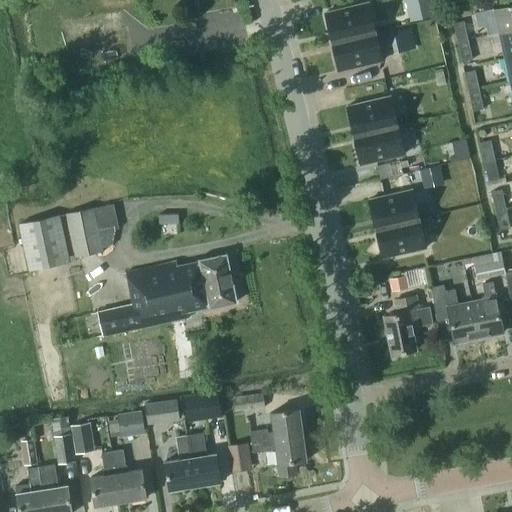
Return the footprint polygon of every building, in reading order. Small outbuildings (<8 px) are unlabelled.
[(325,12),(332,41),(375,31),(368,2),(325,12)] [(511,3),(494,8),(499,33),(511,30),(511,3)] [(453,23),(458,42),(469,40),(464,21),(453,23)] [(393,29),(397,49),(418,45),(414,24),(393,29)] [(505,58),(511,56),(511,30),(499,33),(505,58)] [(382,60),(375,31),(332,41),(339,70),(382,60)] [(469,40),(458,42),(462,62),(473,59),(469,40)] [(442,68),(434,70),(437,85),(446,83),(442,68)] [(479,89),(475,69),(464,71),(469,91),(479,89)] [(406,77),(407,85),(416,84),(415,76),(406,77)] [(484,108),(479,89),(469,91),(473,110),(484,108)] [(397,125),(390,96),(347,105),(354,135),(397,125)] [(404,154),(397,125),(354,135),(361,164),(404,154)] [(480,142),(484,162),(495,159),(491,139),(480,142)] [(495,159),(484,162),(489,180),(500,178),(495,159)] [(380,161),(380,173),(400,172),(400,160),(380,161)] [(441,170),(421,174),(424,186),(444,182),(441,170)] [(376,228),(419,218),(412,189),(369,199),(376,228)] [(491,191),(495,210),(506,208),(502,189),(491,191)] [(76,257),(103,251),(99,231),(119,228),(114,203),(67,213),(76,257)] [(511,227),(506,208),(495,210),(500,230),(511,227)] [(159,222),(177,222),(177,213),(159,213),(159,222)] [(19,223),(29,270),(70,262),(60,215),(19,223)] [(425,247),(419,218),(376,228),(383,257),(425,247)] [(473,258),(477,278),(504,272),(501,252),(473,258)] [(134,304),(99,312),(104,335),(189,317),(188,311),(209,306),(209,307),(236,302),(226,254),(199,260),(199,261),(178,266),(177,261),(127,272),(134,304)] [(393,292),(409,288),(406,275),(390,279),(393,292)] [(485,299),(472,302),(479,337),(503,332),(493,282),(482,284),(485,299)] [(455,342),(479,337),(472,302),(458,305),(455,289),(445,291),(444,285),(431,287),(437,314),(449,312),(455,342)] [(416,349),(412,326),(432,322),(429,308),(420,309),(417,296),(395,300),(398,313),(385,316),(392,354),(398,353),(400,354),(408,352),(410,350),(416,349)] [(189,420),(221,415),(217,389),(185,394),(189,420)] [(265,406),(262,389),(232,394),(234,411),(265,406)] [(179,413),(177,398),(144,403),(148,425),(162,423),(161,416),(179,413)] [(250,431),(252,441),(303,434),(300,409),(271,413),(273,431),(268,432),(268,428),(250,431)] [(121,437),(145,434),(141,410),(118,413),(121,437)] [(95,449),(89,422),(71,426),(76,453),(95,449)] [(203,432),(187,435),(195,486),(220,482),(216,453),(207,454),(203,432)] [(58,463),(75,460),(71,433),(54,436),(58,463)] [(307,460),(303,434),(252,441),(253,452),(276,449),(278,464),(280,476),(297,473),(295,461),(307,460)] [(169,490),(195,486),(187,435),(176,436),(180,458),(165,461),(169,490)] [(24,464),(38,462),(34,439),(20,441),(24,464)] [(232,471),(251,468),(248,442),(228,445),(232,471)] [(123,449),(112,451),(121,502),(146,497),(142,469),(128,471),(127,465),(126,465),(123,449)] [(95,506),(121,502),(112,451),(102,452),(105,469),(103,469),(104,475),(91,477),(95,506)] [(55,464),(39,466),(45,511),(72,511),(68,484),(58,486),(55,464)] [(19,511),(45,511),(39,466),(28,468),(31,483),(16,486),(19,511)]
